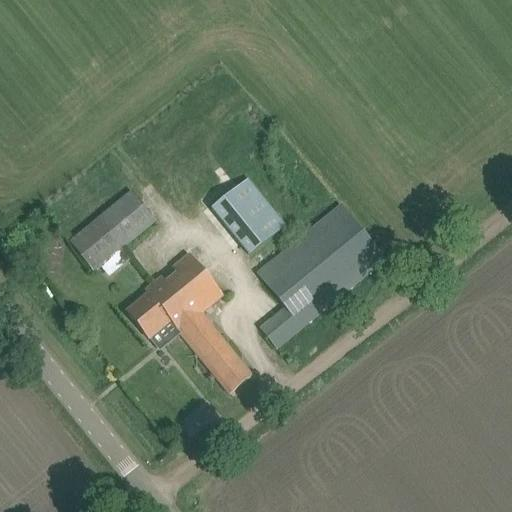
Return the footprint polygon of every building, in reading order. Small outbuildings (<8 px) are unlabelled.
[(280,134),(276,144),(275,155),(276,166),(280,176),(287,184),(296,191),(306,195),(317,197),(328,195),(338,191),(347,184),(353,176),(358,166),(359,155),(358,144),(353,134),(347,125),(338,118),(328,114),(317,113),(306,114),(296,118),(287,125),(280,134)] [(249,181),(214,209),(250,254),(285,227),(249,181)] [(71,244),(94,272),(154,222),(126,187),(118,194),(123,200),(71,244)] [(261,330),(276,349),(384,261),(341,207),(258,275),(286,310),(261,330)] [(11,239),(23,255),(42,240),(30,224),(11,239)] [(145,291),(148,295),(126,313),(149,340),(171,323),(229,395),(252,377),(217,335),(218,335),(208,323),(201,315),(223,297),(189,255),(172,269),(177,274),(166,283),(162,278),(152,286),(145,291)]
